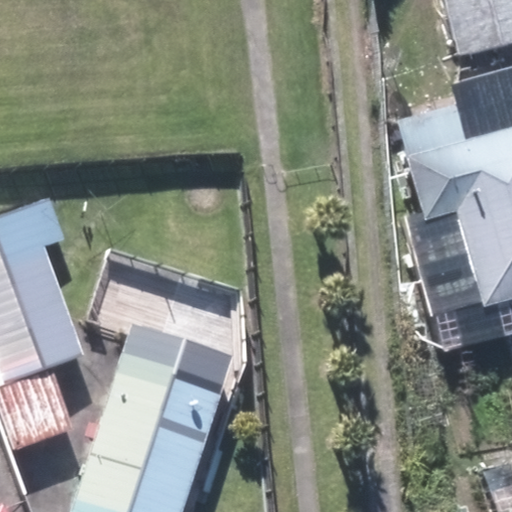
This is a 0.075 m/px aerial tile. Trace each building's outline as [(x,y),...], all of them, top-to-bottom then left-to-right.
[(511,41),(511,0),(445,0),(458,54),(511,41)] [(471,98),(395,120),(424,218),(456,209),(484,305),(511,297),(511,125),(482,134),(471,98)] [(0,375),(3,382),(7,381),(30,444),(89,422),(66,359),(84,353),(45,245),(66,237),(51,197),(0,215),(0,375)] [(184,511),(234,356),(133,324),(71,511),(184,511)] [(0,502),(0,511),(11,511),(7,500),(0,502)]
